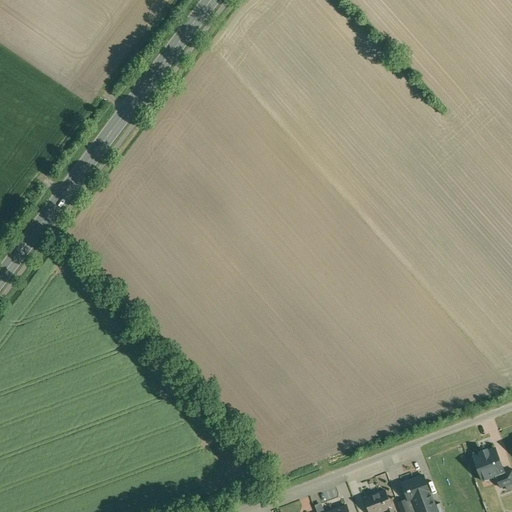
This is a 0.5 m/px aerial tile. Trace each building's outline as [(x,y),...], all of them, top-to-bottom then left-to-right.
[(495,449),(487,452),(487,451),(485,451),(482,452),(481,454),(474,457),(483,482),(496,477),(504,474),(504,473),(495,449)] [(511,470),(504,473),(504,474),(496,477),(500,488),(506,485),(511,483),(511,470)] [(423,475),(413,479),(413,480),(403,484),(408,499),(409,500),(414,498),(429,492),(423,475)] [(394,511),(386,491),(364,499),(369,511),(381,511),(388,509),(389,511),(394,511)] [(429,492),(414,498),(418,511),(435,511),(436,511),(434,506),(429,492)] [(408,499),(398,503),(401,511),(418,511),(414,498),(409,500),(408,499)]
